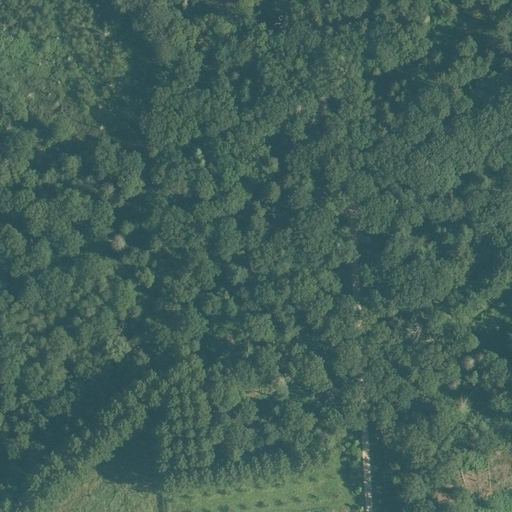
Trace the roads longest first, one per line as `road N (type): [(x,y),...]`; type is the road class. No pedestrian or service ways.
road 1 (track): [(511,116),(352,219),(15,511)]
road 2 (track): [(129,0),(511,376)]
road 3 (track): [(368,511),(336,0)]
road 4 (track): [(0,219),(511,219)]
road 5 (track): [(490,0),(352,219)]
